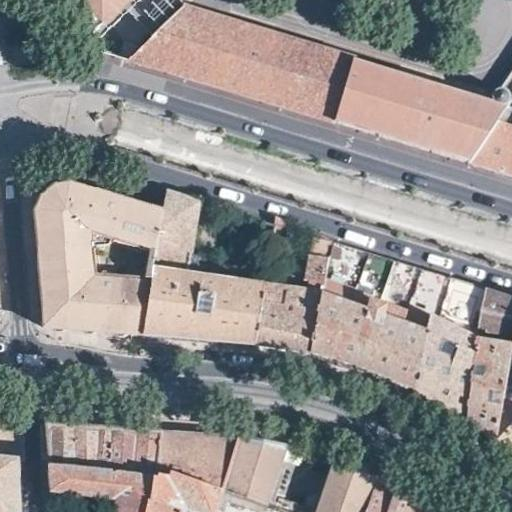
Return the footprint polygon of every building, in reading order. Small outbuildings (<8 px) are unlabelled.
[(85,0),(90,6),(94,15),(96,29),(96,40),(135,0),(85,0)] [(511,72),(491,103),(183,7),(130,60),(137,62),(302,112),(468,163),(497,120),(511,97),(511,72)] [(511,97),(497,120),(511,127),(511,97)] [(511,127),(497,120),(468,163),(505,174),(511,176),(511,127)] [(96,331),(146,335),(164,210),(135,202),(74,185),(60,181),(36,201),(39,229),(40,247),(47,327),(96,331)] [(203,201),(167,191),(164,210),(146,335),(200,339),(258,344),(266,286),(190,276),(203,201)] [(308,292),(266,286),(258,344),(284,350),(312,356),(333,244),(333,241),(309,230),(307,237),(314,238),(306,281),(310,282),(308,292)] [(365,254),(333,244),(312,356),(317,357),(364,371),(375,375),(412,392),(452,280),(421,271),(365,254)] [(511,298),(480,288),(452,280),(412,392),(420,396),(440,407),(460,419),(475,429),(497,446),(511,377),(511,298)] [(511,377),(497,446),(505,452),(511,458),(511,377)] [(49,430),(51,464),(81,467),(120,471),(157,475),(162,431),(150,430),(116,428),(102,427),(95,426),(74,424),(52,423),(50,424),(49,426),(49,430)] [(162,431),(157,475),(171,476),(171,472),(198,481),(223,490),(239,436),(237,436),(229,436),(210,434),(209,434),(162,431)] [(367,511),(381,479),(336,460),(315,511),(281,511),(269,508),(289,446),(279,443),(257,440),(239,436),(223,490),(198,481),(171,472),(171,476),(157,475),(120,471),(81,467),(51,464),(53,489),(117,498),(113,511),(367,511)] [(0,511),(22,511),(20,458),(0,455),(0,511)] [(367,511),(431,511),(424,506),(406,494),(381,479),(367,511)]
